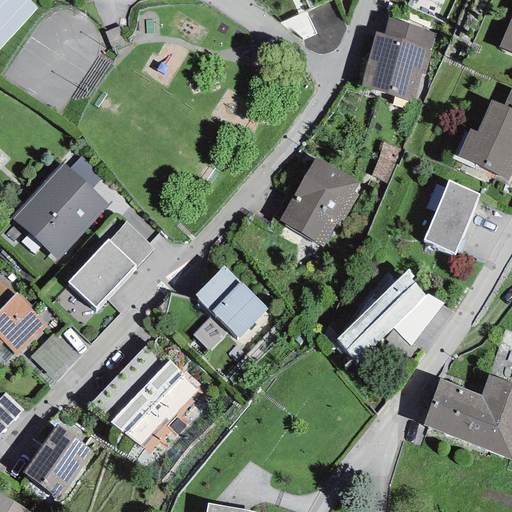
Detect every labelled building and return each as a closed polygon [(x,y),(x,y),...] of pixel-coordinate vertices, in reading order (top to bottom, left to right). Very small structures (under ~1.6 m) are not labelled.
[(27,0),(0,0),(0,49),(2,51),(39,9),(27,0)] [(511,16),(498,47),(511,53),(511,16)] [(376,32),(360,86),(413,101),(421,74),(425,76),(437,32),(388,18),(383,34),(376,32)] [(511,88),(503,106),(511,110),(511,108),(511,88)] [(503,106),(490,100),(476,132),(469,129),(457,156),(507,181),(511,169),(511,108),(511,110),(503,106)] [(404,151),(382,143),(378,158),(371,176),(388,184),(396,165),(398,166),(404,151)] [(69,169),(90,190),(101,178),(80,158),(69,169)] [(316,158),(279,221),(322,247),(336,224),(340,227),(358,194),(354,192),(359,182),(316,158)] [(10,218),(58,261),(108,206),(90,190),(69,169),(62,163),(10,218)] [(479,194),(448,180),(424,240),(454,254),(479,194)] [(135,265),(136,267),(153,249),(125,222),(109,240),(135,265)] [(66,282),(95,308),(135,265),(109,240),(108,239),(66,282)] [(267,309),(223,266),(194,295),(213,313),(228,329),(238,338),(267,309)] [(414,277),(408,270),(336,340),(354,361),(392,329),(424,296),(411,279),(414,277)] [(0,344),(2,342),(16,356),(46,325),(16,296),(14,298),(0,284),(0,344)] [(428,294),(424,296),(392,329),(410,346),(443,303),(428,294)] [(209,351),(228,329),(213,313),(193,335),(209,351)] [(73,354),(52,334),(29,357),(50,377),(73,354)] [(110,423),(139,445),(165,418),(168,420),(198,390),(169,360),(110,423)] [(511,457),(511,383),(489,375),(481,395),(439,380),(422,426),(511,459),(511,457)] [(0,397),(0,433),(23,410),(5,393),(0,397)] [(22,472),(58,500),(92,451),(56,425),(22,472)] [(0,511),(32,511),(0,492),(0,511)]
